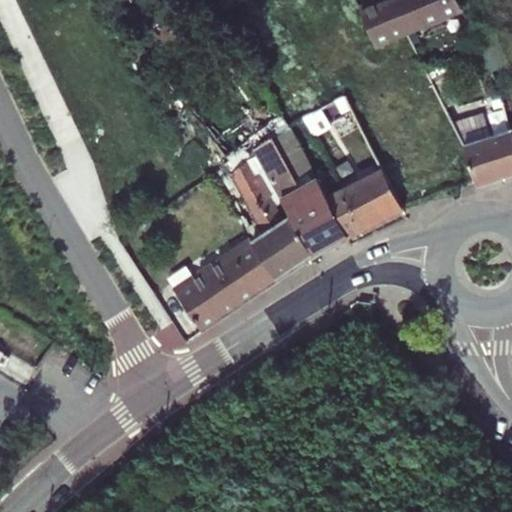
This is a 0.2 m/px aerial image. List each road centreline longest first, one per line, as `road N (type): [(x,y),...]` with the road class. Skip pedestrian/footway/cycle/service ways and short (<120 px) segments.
road 1 (residential): [(0,110),(27,169),(164,388)]
road 2 (secondary): [(467,222),(371,251),(287,312)]
road 3 (secondary): [(11,511),(164,388)]
road 4 (secondary): [(287,312),(385,269),(451,288)]
road 5 (secondary): [(164,388),(287,312)]
road 6 (residential): [(451,288),(467,347),(511,406)]
road 7 (unknown): [(0,344),(39,371),(96,437)]
